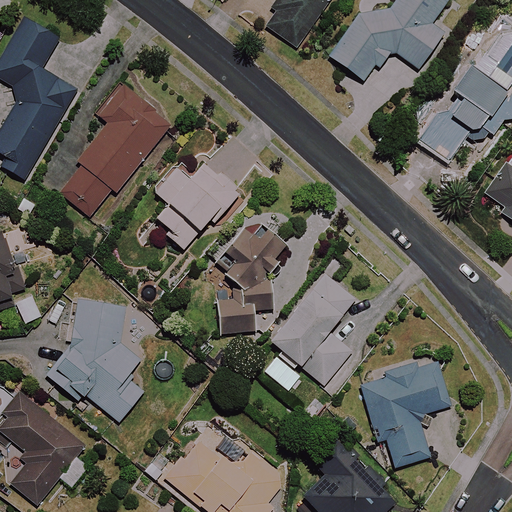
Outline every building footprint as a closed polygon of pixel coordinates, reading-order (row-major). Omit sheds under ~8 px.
[(329,0),(276,0),(259,26),(294,50),(329,0)] [(329,59),(361,83),(373,67),(379,72),(393,52),(418,70),(443,35),(429,24),(447,0),(397,0),(390,10),(362,14),(329,59)] [(20,18),(0,52),(0,83),(13,91),(9,98),(15,102),(9,112),(0,127),(0,156),(6,160),(0,169),(22,181),(74,92),(39,71),(57,40),(20,18)] [(511,24),(488,57),(481,51),(451,92),(453,94),(419,139),(448,160),(469,133),(484,145),(511,107),(511,24)] [(170,126),(122,86),(97,118),(106,125),(76,163),(80,167),(58,194),(88,219),(111,191),(115,194),(170,126)] [(511,157),(486,194),(506,209),(502,213),(511,219),(511,157)] [(238,197),(202,165),(186,182),(173,171),(152,194),(167,207),(151,224),(181,252),(210,219),(214,223),(238,197)] [(267,274),(277,262),(274,259),(286,246),(263,226),(253,237),(241,227),(212,263),(224,273),(221,277),(234,287),(234,293),(216,293),(217,335),(253,334),(253,312),(269,312),(267,274)] [(11,268),(0,234),(0,233),(0,302),(24,295),(15,266),(11,268)] [(353,300),(322,276),(269,345),(322,386),(349,351),(327,334),(353,300)] [(41,317),(30,296),(13,305),(23,326),(41,317)] [(125,377),(138,366),(120,344),(125,308),(74,301),(67,352),(57,344),(37,370),(78,402),(82,396),(116,425),(143,393),(125,377)] [(448,408),(433,356),(373,374),(375,383),(356,388),(373,444),(383,441),(391,470),(427,459),(415,418),(448,408)] [(85,446),(17,393),(0,414),(0,437),(21,453),(5,474),(42,502),(59,480),(70,489),(87,467),(76,458),(85,446)] [(324,409),(314,400),(300,414),(310,424),(324,409)] [(284,480),(231,439),(219,454),(196,437),(160,483),(198,511),(267,511),(270,509),(265,505),(284,480)] [(386,511),(396,502),(379,487),(384,481),(367,465),(363,470),(354,461),(357,458),(348,449),(345,452),(335,442),(313,466),(323,475),(301,499),(315,511),(386,511)]
